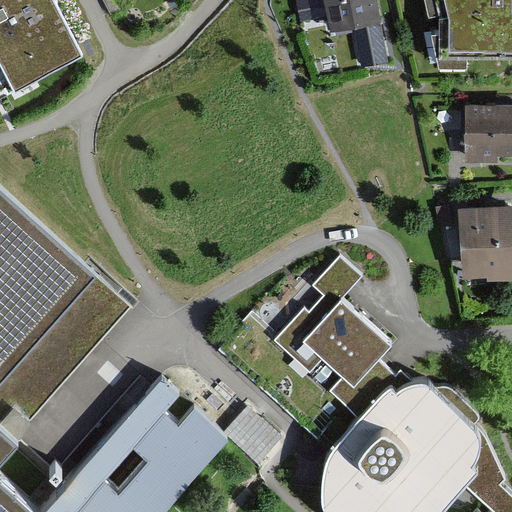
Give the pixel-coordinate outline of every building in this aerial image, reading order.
[(0,0),(0,62),(67,30),(51,0),(0,0)] [(387,0),(333,0),(340,33),(392,23),(387,0)] [(511,0),(443,0),(455,58),(511,58),(511,0)] [(511,105),(479,106),(479,159),(511,158),(511,105)] [(0,450),(132,306),(0,187),(0,450)] [(511,207),(478,210),(482,271),(511,269),(511,207)] [(342,403),(380,364),(395,347),(341,301),(362,278),(340,259),(313,290),(322,298),(308,314),(300,307),(274,337),(250,316),(221,350),(316,432),(342,403)] [(380,364),(342,403),(361,419),(348,444),(337,463),(334,490),(341,511),(449,511),(470,491),(495,511),(511,511),(511,494),(504,487),(494,434),(432,383),(397,378),(380,364)] [(169,511),(237,435),(164,372),(46,509),(0,470),(0,511),(169,511)]
